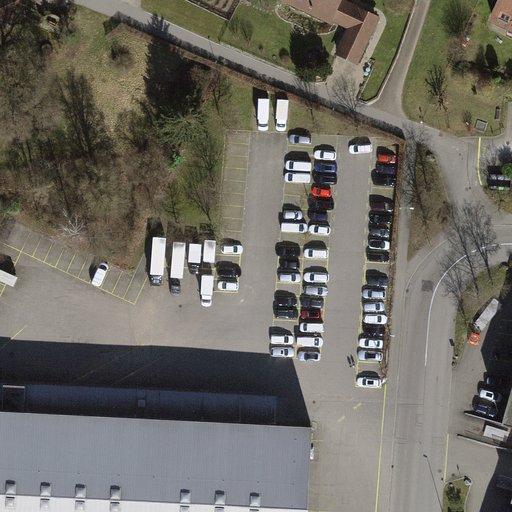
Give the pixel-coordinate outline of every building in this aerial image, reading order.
[(0,0),(0,53),(30,0),(0,0)] [(337,59),(360,69),(381,20),(350,6),(352,0),(286,0),(284,6),(348,33),(337,59)] [(511,0),(504,0),(492,27),(511,36),(511,0)] [(0,511),(320,511),(324,433),(285,431),(287,400),(0,385),(0,511)] [(511,389),(502,424),(511,426),(511,389)]
